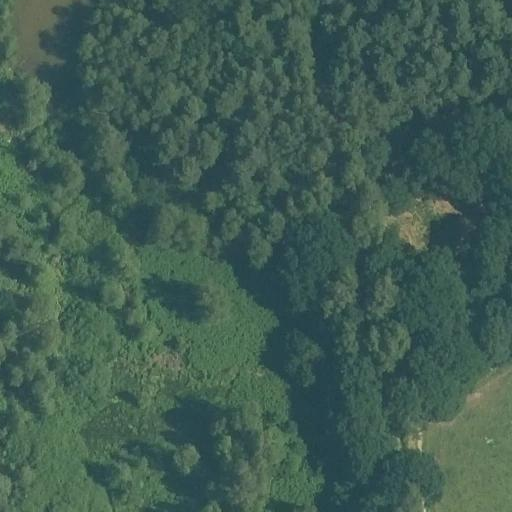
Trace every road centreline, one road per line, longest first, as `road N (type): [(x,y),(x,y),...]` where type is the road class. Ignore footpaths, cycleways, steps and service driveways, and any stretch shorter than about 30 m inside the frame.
road 1 (track): [(434,511),(397,337),(363,282),(283,214),(246,170),(215,97),(203,0)]
road 2 (track): [(304,0),(403,511)]
